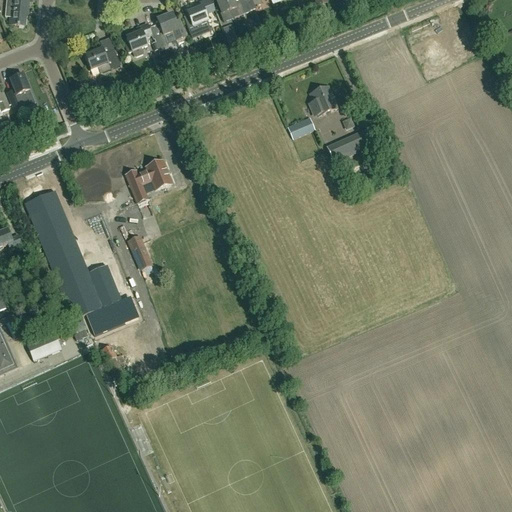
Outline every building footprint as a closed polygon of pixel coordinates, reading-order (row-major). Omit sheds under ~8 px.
[(14,0),(14,9),(6,8),(5,18),(11,18),(10,26),(17,26),(17,27),(25,28),(26,19),(28,19),(29,0),(14,0)] [(204,15),(214,11),(210,0),(197,5),(199,10),(187,14),(193,29),(207,23),(204,15)] [(233,19),(249,13),(244,1),(234,5),(231,0),(216,0),(222,15),(230,12),(233,19)] [(250,12),(256,10),(251,0),(250,0),(246,2),(250,12)] [(178,40),(185,37),(179,22),(175,24),(171,16),(157,22),(163,37),(175,32),(178,40)] [(217,21),(213,23),(219,33),(223,31),(217,21)] [(129,46),(125,48),(128,55),(132,53),(132,54),(133,54),(134,58),(143,54),(142,50),(147,48),(144,40),(150,37),(151,37),(149,30),(147,26),(137,30),(139,35),(127,40),(129,46)] [(154,41),(155,43),(158,51),(159,53),(168,49),(164,39),(159,41),(159,39),(154,41)] [(100,76),(120,68),(114,51),(104,55),(102,50),(84,57),(90,73),(98,70),(100,76)] [(14,91),(6,95),(9,102),(17,99),(18,99),(17,97),(23,95),(25,101),(28,100),(32,98),(23,77),(11,82),(14,91)] [(135,94),(141,92),(138,85),(132,87),(135,94)] [(310,96),(313,104),(309,106),(314,118),(318,116),(318,118),(337,110),(328,88),(310,96)] [(0,118),(3,117),(1,114),(10,110),(3,95),(0,96),(0,118)] [(14,114),(22,111),(17,99),(9,102),(14,114)] [(309,120),(288,130),(293,141),(314,132),(309,120)] [(22,129),(26,138),(26,139),(43,132),(39,122),(22,129)] [(347,158),(370,148),(364,134),(341,143),(347,158)] [(137,176),(141,187),(151,183),(155,192),(171,186),(161,163),(146,169),(147,172),(137,176)] [(125,177),(132,195),(137,206),(147,202),(141,187),(137,176),(136,173),(125,177)] [(72,322),(121,302),(107,268),(88,275),(52,188),(32,195),(36,204),(25,208),(72,322)] [(10,252),(22,247),(18,237),(10,240),(6,231),(0,233),(0,249),(7,247),(10,252)] [(141,272),(151,268),(138,239),(129,244),(141,272)] [(72,328),(60,333),(68,352),(80,347),(72,328)] [(77,337),(80,345),(90,341),(87,333),(77,337)] [(54,335),(26,347),(33,363),(61,352),(54,335)] [(0,375),(14,369),(0,337),(0,375)] [(123,376),(119,368),(127,365),(123,356),(117,358),(114,352),(113,352),(111,348),(109,349),(106,348),(102,350),(101,353),(106,364),(108,363),(115,379),(123,376)]
